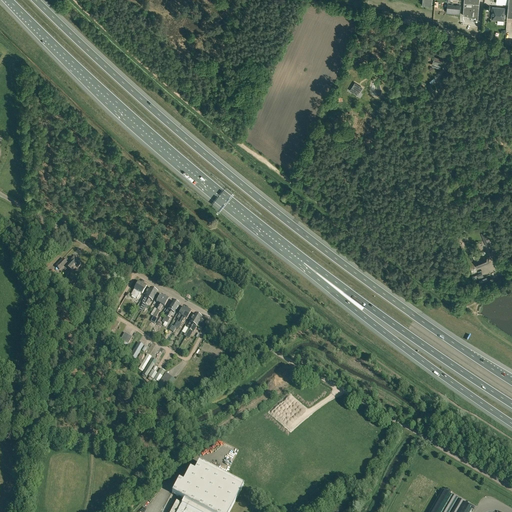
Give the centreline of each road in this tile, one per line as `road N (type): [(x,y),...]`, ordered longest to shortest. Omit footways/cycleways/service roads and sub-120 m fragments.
road 1 (motorway): [(511,381),(260,200),(36,0)]
road 2 (track): [(424,284),(182,96),(76,0)]
road 3 (motorway): [(8,0),(177,156),(306,260)]
road 4 (unclassified): [(511,488),(252,339)]
road 5 (residential): [(252,339),(0,194)]
road 6 (motorway): [(306,260),(359,313),(511,423)]
road 7 (motorway): [(306,260),(511,404)]
road 8 (track): [(113,312),(182,358),(211,317)]
